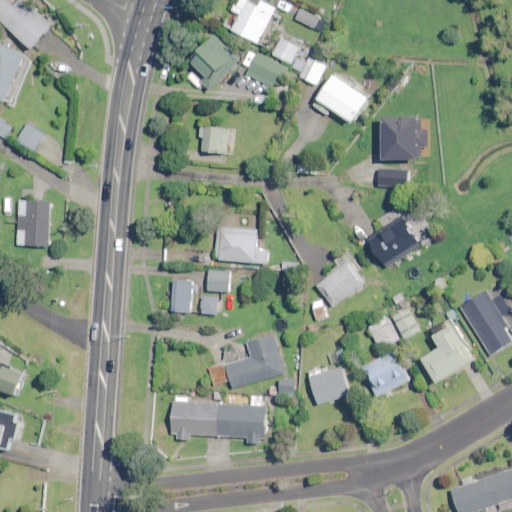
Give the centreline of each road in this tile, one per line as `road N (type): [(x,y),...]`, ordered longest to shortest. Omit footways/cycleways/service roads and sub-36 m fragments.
road 1 (primary): [(141,14),(119,173),(100,482)]
road 2 (residential): [(100,482),(302,469),(360,473)]
road 3 (residential): [(360,473),(325,490),(125,511)]
road 4 (residential): [(511,403),(403,463)]
